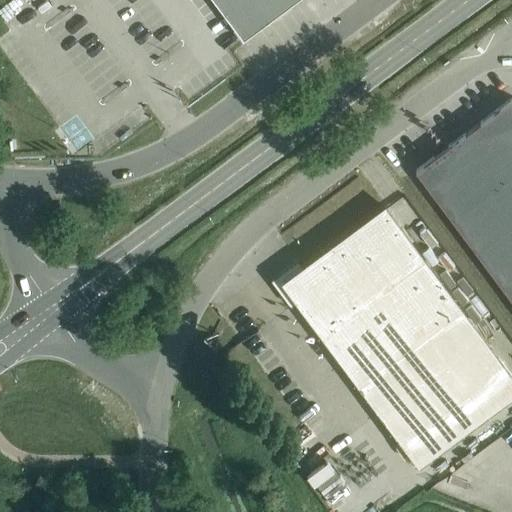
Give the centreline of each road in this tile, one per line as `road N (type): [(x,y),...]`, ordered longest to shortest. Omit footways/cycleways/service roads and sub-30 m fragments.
road 1 (tertiary): [(470,0),(124,257)]
road 2 (residential): [(13,180),(94,176),(173,152),(380,0)]
road 3 (unclassified): [(231,251),(270,212),(511,39)]
road 4 (unclassified): [(231,251),(202,290),(157,390)]
road 5 (unclassified): [(47,304),(23,267),(10,207),(13,180)]
road 6 (unclassified): [(157,390),(88,360),(58,320)]
road 7 (unclassified): [(153,511),(157,390)]
